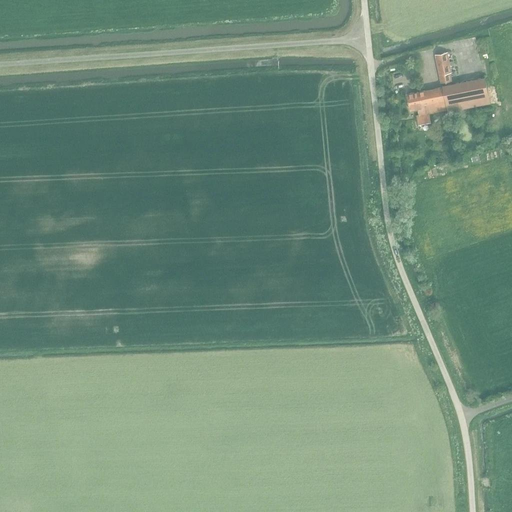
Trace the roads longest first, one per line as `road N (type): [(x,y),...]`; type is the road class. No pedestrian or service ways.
road 1 (unclassified): [(460,416),(390,233),(367,36)]
road 2 (unclassified): [(367,36),(0,67)]
